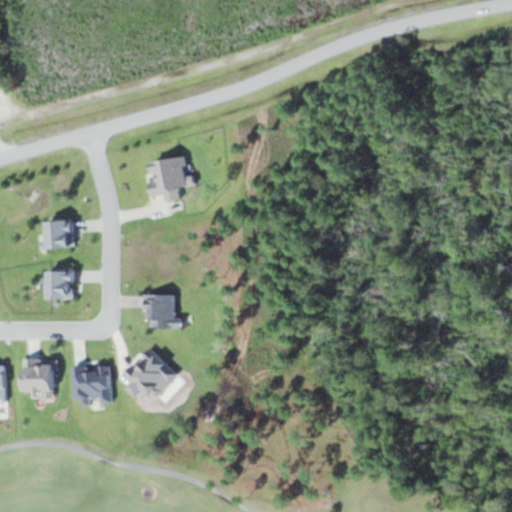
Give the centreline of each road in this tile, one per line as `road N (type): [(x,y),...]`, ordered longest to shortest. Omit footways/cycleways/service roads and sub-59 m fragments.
road 1 (residential): [(511,2),(374,32),(173,109),(0,156)]
road 2 (residential): [(0,330),(108,326),(111,219),(82,134)]
